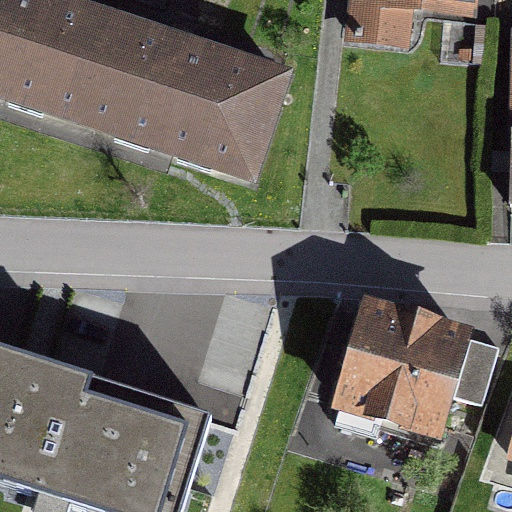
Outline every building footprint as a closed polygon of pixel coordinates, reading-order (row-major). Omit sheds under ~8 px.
[(36,0),(0,0),(0,98),(250,181),(283,81),(36,0)] [(356,0),(352,40),(401,46),(405,7),(468,14),(469,0),(356,0)] [(464,340),(368,312),(335,427),(376,439),(382,421),(436,437),(464,340)] [(500,352),(470,342),(452,399),(482,409),(500,352)] [(182,511),(210,422),(0,355),(0,487),(79,511),(182,511)]
